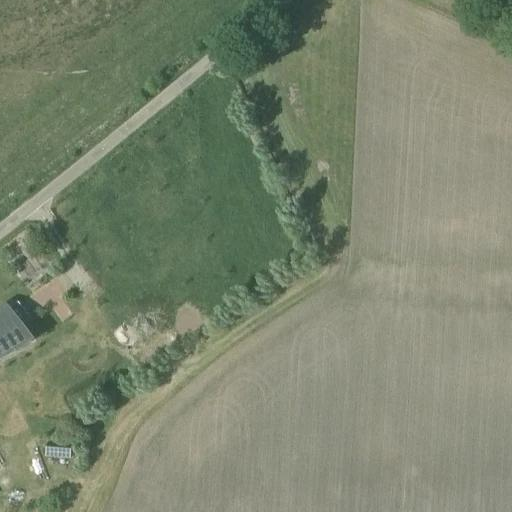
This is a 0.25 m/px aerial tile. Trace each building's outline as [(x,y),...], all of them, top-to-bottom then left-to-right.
[(0,285),(3,293),(13,289),(2,263),(0,263),(0,285)] [(0,357),(14,350),(29,340),(7,310),(0,314),(0,357)] [(44,417),(72,410),(66,390),(39,398),(44,417)] [(50,441),(50,459),(75,459),(75,441),(50,441)] [(0,500),(17,492),(0,459),(0,500)]
